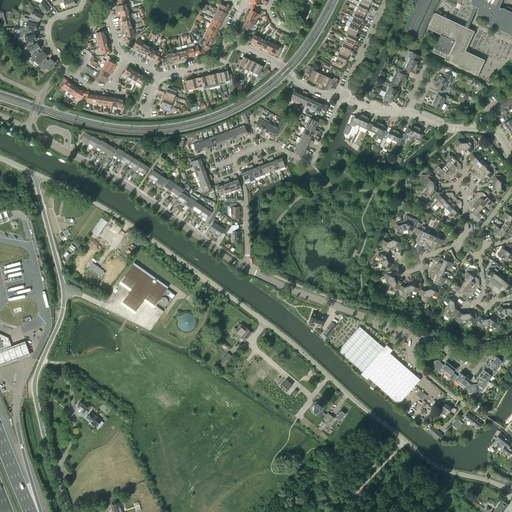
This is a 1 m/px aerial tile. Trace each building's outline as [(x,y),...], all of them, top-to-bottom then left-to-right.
[(50,5),(46,0),(41,0),(42,1),(38,5),(44,13),(49,9),(47,6),(49,4),(50,6),(50,5)] [(126,4),(125,1),(122,0),(117,0),(118,5),(117,6),(119,11),(129,9),(127,3),(126,4)] [(478,76),(485,60),(466,51),(475,31),(468,28),(465,27),(435,13),(435,14),(434,13),(439,1),(438,0),(417,0),(417,1),(403,30),(421,39),(429,22),(430,23),(428,28),(441,35),(433,52),(446,58),(445,60),(478,76)] [(511,0),(471,0),(471,1),(472,5),(475,6),(478,8),(479,8),(477,13),(490,20),(488,24),(511,35),(511,12),(503,8),(503,9),(500,7),(503,0),(511,0)] [(368,7),(360,2),(357,7),(366,12),(368,7)] [(448,13),(451,7),(442,2),(439,9),(448,13)] [(220,4),(217,9),(226,14),(229,9),(230,9),(231,6),(225,3),(224,6),(220,4)] [(35,19),(39,21),(42,16),(38,13),(40,11),(41,11),(31,5),(29,9),(32,11),(29,16),(35,19)] [(478,8),(475,6),(465,27),(468,28),(478,8)] [(366,12),(357,7),(355,12),(364,17),(366,12)] [(226,14),(217,9),(215,14),(224,18),(226,14)] [(250,10),(248,15),(256,19),(259,14),(250,10)] [(362,21),(364,17),(355,12),(353,17),(362,21)] [(133,13),(130,14),(120,16),(121,22),(131,19),(134,19),(133,13)] [(224,18),(215,14),(212,19),(222,23),(224,18)] [(256,19),(248,15),(245,20),(254,24),(256,25),(258,20),(256,19)] [(359,26),(362,21),(353,17),(351,22),(359,26)] [(28,29),(36,31),(37,24),(33,23),(34,20),(35,21),(35,20),(29,19),(24,18),(23,21),(27,22),(25,28),(26,28),(28,29)] [(222,23),(212,19),(210,23),(219,28),(222,23)] [(251,29),(254,24),(245,20),(243,26),(245,27),(245,26),(251,29)] [(359,26),(351,22),(348,27),(357,31),(359,26)] [(219,28),(210,23),(208,28),(217,33),(219,28)] [(355,36),(357,31),(348,27),(346,32),(348,33),(355,36)] [(95,33),(97,38),(106,36),(105,28),(101,29),(102,31),(95,33)] [(217,33),(208,28),(205,33),(214,38),(217,33)] [(20,33),(19,33),(21,38),(24,37),(26,42),(36,40),(34,33),(32,34),(31,31),(29,32),(28,30),(20,33)] [(135,35),(134,30),(124,32),(125,37),(124,37),(125,41),(131,39),(130,36),(135,35)] [(214,38),(205,33),(203,38),(212,43),(214,38)] [(357,37),(355,36),(348,33),(346,38),(355,42),(357,37)] [(255,45),(259,37),(254,34),(251,40),(250,40),(249,42),(255,45)] [(260,47),(264,39),(259,37),(255,45),(260,47)] [(137,50),(142,41),(138,38),(135,43),(132,41),(129,46),(132,48),(133,47),(137,50)] [(212,43),(203,38),(200,43),(201,43),(205,45),(204,48),(203,49),(207,55),(209,51),(211,47),(210,47),(212,43)] [(352,47),(355,42),(346,38),(344,43),(352,47)] [(265,50),(269,42),(264,39),(260,47),(265,50)] [(142,53),(147,44),(142,41),(137,50),(142,53)] [(31,54),(40,49),(37,43),(34,45),(32,43),(33,42),(23,47),(25,51),(28,49),(31,54)] [(270,52),(274,44),(269,42),(265,50),(270,52)] [(350,52),(352,47),(344,43),(341,48),(350,52)] [(147,56),(152,47),(147,44),(142,53),(147,56)] [(278,47),(274,44),(270,52),(278,57),(283,47),(279,45),(278,47)] [(198,45),(192,47),(195,57),(200,56),(200,57),(203,56),(207,55),(203,49),(199,50),(198,45)] [(111,53),(109,46),(99,48),(100,53),(107,52),(107,54),(111,53)] [(151,59),(156,50),(152,47),(147,56),(151,59)] [(348,57),(350,52),(341,48),(339,53),(348,57)] [(161,52),(156,50),(151,59),(155,61),(155,62),(158,64),(161,58),(159,57),(161,52)] [(47,56),(42,51),(40,54),(37,52),(38,51),(30,60),(33,62),(34,61),(38,66),(47,56)] [(406,62),(407,63),(416,67),(419,62),(415,60),(417,54),(411,51),(408,57),(407,57),(405,62),(406,62)] [(174,62),(171,52),(166,53),(167,58),(162,59),(161,66),(169,64),(169,63),(174,62)] [(345,62),(348,57),(339,53),(337,57),(345,62)] [(110,61),(116,65),(118,62),(109,57),(108,58),(111,59),(110,61)] [(236,63),(235,66),(238,67),(237,68),(243,71),(244,68),(248,59),(243,57),(241,60),(239,59),(236,63)] [(343,66),(345,62),(337,57),(334,63),(332,62),(331,64),(338,68),(340,65),(343,66)] [(108,58),(104,64),(113,69),(116,65),(110,61),(111,59),(108,58)] [(44,61),(40,67),(44,70),(45,69),(48,72),(55,63),(50,59),(47,63),(44,61)] [(249,70),(253,61),(248,59),(244,68),(249,70)] [(253,73),(258,64),(253,61),(249,70),(253,73)] [(414,73),(416,67),(407,63),(405,68),(403,67),(402,70),(408,73),(410,71),(414,73)] [(113,69),(104,64),(102,69),(110,74),(113,69)] [(263,66),(258,64),(253,73),(257,74),(255,77),(260,79),(269,71),(267,69),(262,72),(260,71),(263,66)] [(127,77),(133,68),(128,65),(123,74),(127,77)] [(313,81),(318,72),(313,70),(314,68),(308,65),(304,72),(310,75),(308,79),(313,81)] [(132,79),(137,71),(133,68),(127,77),(132,79)] [(408,73),(402,70),(398,68),(394,76),(405,81),(407,76),(402,74),(403,71),(408,73)] [(110,74),(102,69),(99,73),(97,71),(97,72),(108,78),(110,74)] [(222,72),(224,81),(225,84),(230,83),(230,82),(233,81),(231,73),(228,74),(227,70),(222,72)] [(136,82),(141,73),(137,71),(132,79),(136,82)] [(108,78),(97,72),(94,76),(93,78),(95,79),(95,80),(98,81),(99,79),(105,83),(108,78)] [(318,84),(323,75),(318,72),(313,81),(318,84)] [(441,76),(438,82),(449,87),(454,76),(446,72),(445,72),(446,73),(444,78),(441,76)] [(146,76),(141,73),(136,82),(140,85),(146,76)] [(219,83),(217,73),(211,74),(213,84),(214,87),(220,86),(220,85),(219,83)] [(323,86),(328,77),(323,75),(318,84),(323,86)] [(209,85),(206,76),(201,77),(203,86),(204,89),(209,88),(209,85)] [(402,86),(405,81),(394,76),(390,84),(397,87),(398,85),(402,86)] [(328,77),(323,86),(328,88),(330,85),(336,87),(338,83),(336,82),(335,82),(336,79),(333,77),(333,79),(328,77)] [(66,91),(72,83),(64,78),(59,86),(66,91)] [(193,89),(190,79),(185,81),(186,84),(183,85),(185,93),(188,92),(187,90),(193,89)] [(445,95),(449,87),(438,82),(436,87),(440,89),(439,91),(445,95)] [(70,94),(76,85),(72,83),(66,91),(70,94)] [(389,87),(388,86),(386,91),(387,92),(388,93),(397,97),(400,92),(396,90),(397,87),(390,84),(389,87)] [(74,97),(80,88),(76,85),(70,94),(74,97)] [(168,88),(166,93),(175,96),(177,91),(179,92),(180,89),(172,86),(171,89),(168,88)] [(85,96),(86,92),(80,88),(74,97),(79,100),(83,94),(85,96)] [(294,102),(298,94),(296,92),(296,91),(292,89),(289,95),(291,96),(289,100),(294,102)] [(299,104),(305,92),(303,91),(301,95),(298,94),(294,102),(299,104)] [(449,96),(445,95),(439,91),(438,92),(442,94),(441,96),(437,94),(435,99),(444,104),(446,99),(448,99),(449,96)] [(92,103),(93,93),(86,92),(85,96),(87,96),(86,103),(92,103)] [(304,107),(308,98),(306,97),(307,93),(305,92),(299,104),(304,107)] [(397,97),(388,93),(387,92),(386,92),(383,97),(384,97),(383,100),(389,103),(391,100),(395,102),(397,97)] [(177,98),(175,96),(166,93),(164,98),(173,101),(175,103),(177,98)] [(309,109),(315,97),(313,95),(311,99),(308,98),(304,107),(309,109)] [(314,111),(318,103),(315,102),(317,98),(315,97),(309,109),(314,111)] [(171,106),(173,101),(164,98),(162,103),(171,106)] [(446,105),(444,104),(435,99),(432,105),(436,107),(435,109),(442,112),(443,109),(444,110),(446,105)] [(320,104),(318,103),(314,111),(319,114),(320,111),(324,113),(328,105),(321,102),(320,104)] [(509,110),(504,102),(499,106),(506,117),(508,115),(506,112),(509,110)] [(171,106),(162,103),(160,108),(163,110),(162,113),(157,114),(158,117),(164,116),(164,113),(165,110),(169,112),(171,106)] [(506,117),(499,106),(494,109),(499,117),(502,115),(504,118),(506,117)] [(360,126),(365,116),(360,113),(358,117),(353,115),(350,121),(349,124),(350,125),(353,127),(355,127),(356,125),(357,125),(360,126)] [(259,129),(264,121),(265,119),(260,116),(255,124),(253,123),(251,126),(256,129),(256,127),(259,129)] [(368,130),(371,123),(368,122),(370,118),(365,116),(360,126),(368,130)] [(307,122),(307,123),(315,127),(317,124),(321,126),(322,124),(320,123),(317,121),(307,117),(304,121),(307,122)] [(261,135),(268,123),(269,121),(265,119),(264,121),(259,129),(261,130),(259,134),(261,135)] [(506,129),(511,125),(511,120),(511,119),(503,124),(506,129)] [(376,134),(381,123),(375,121),(373,125),(371,123),(368,130),(376,134)] [(269,134),(273,126),(268,123),(261,135),(264,136),(266,132),(269,134)] [(315,127),(307,123),(305,128),(317,134),(318,131),(314,129),(315,127)] [(382,140),(387,131),(384,130),(386,126),(381,123),(376,134),(378,135),(378,136),(378,137),(378,138),(382,140)] [(413,138),(418,127),(412,124),(410,128),(408,127),(404,134),(413,138)] [(244,125),(239,127),(242,136),(245,135),(245,136),(250,135),(249,131),(247,132),(244,125)] [(278,129),(273,126),(269,134),(271,135),(270,137),(274,139),(276,136),(274,135),(278,129)] [(242,136),(239,127),(234,129),(239,142),(241,141),(240,137),(242,136)] [(423,129),(418,127),(413,138),(420,141),(424,135),(421,133),(423,129)] [(317,134),(305,128),(302,133),(311,137),(312,134),(316,136),(317,134)] [(392,140),(396,131),(391,128),(389,132),(387,131),(382,140),(380,145),(383,146),(386,139),(391,141),(392,140)] [(239,142),(234,129),(229,131),(232,140),(235,139),(236,143),(239,142)] [(232,140),(229,131),(224,133),(228,146),(231,145),(229,141),(232,140)] [(401,133),(396,131),(392,140),(397,142),(396,144),(399,145),(402,138),(400,137),(401,133)] [(89,143),(93,137),(85,132),(82,138),(84,139),(83,141),(88,144),(89,143)] [(228,146),(224,133),(219,135),(222,143),(225,142),(226,146),(228,146)] [(310,139),(311,137),(302,133),(300,138),(312,144),(314,141),(310,139)] [(222,143),(219,135),(214,136),(218,149),(221,148),(219,144),(222,143)] [(101,141),(93,136),(93,137),(89,143),(93,146),(93,147),(89,153),(92,155),(97,147),(101,141)] [(218,149),(214,136),(209,138),(212,147),(215,146),(216,150),(218,149)] [(467,149),(468,150),(471,152),(477,146),(477,141),(473,137),(467,142),(464,143),(464,149),(467,149)] [(212,147),(209,138),(204,140),(208,153),(211,152),(209,148),(212,147)] [(312,144),(300,138),(298,143),(306,147),(307,144),(311,146),(312,144)] [(464,149),(464,143),(461,143),(458,139),(454,144),(454,148),(458,152),(461,149),(464,149)] [(105,152),(109,145),(101,140),(101,141),(97,147),(101,150),(101,151),(98,157),(100,159),(105,152)] [(208,153),(204,140),(198,142),(202,151),(204,150),(206,154),(208,153)] [(198,142),(193,144),(195,148),(193,149),(195,155),(200,153),(199,152),(202,151),(198,142)] [(305,149),(306,147),(298,143),(295,148),(308,153),(309,151),(305,149)] [(117,150),(117,149),(116,150),(109,145),(105,152),(109,155),(109,156),(105,162),(108,164),(113,155),(117,150)] [(121,160),(125,153),(118,148),(117,149),(117,150),(113,155),(117,158),(118,159),(114,165),(117,167),(121,160)] [(308,153),(295,148),(293,152),(301,156),(303,154),(307,156),(308,153)] [(129,165),(133,157),(125,153),(121,160),(125,162),(125,164),(121,170),(124,171),(129,165)] [(474,162),(475,163),(481,158),(482,157),(478,153),(476,156),(474,156),(472,153),(469,157),(474,162)] [(447,157),(450,160),(454,164),(455,162),(460,157),(456,154),(454,156),(452,156),(450,154),(447,157)] [(191,162),(193,167),(202,164),(201,161),(202,160),(200,155),(197,157),(198,159),(191,162)] [(279,159),(276,160),(279,168),(285,166),(282,160),(284,159),(283,155),(278,157),(279,159)] [(132,176),(141,162),(133,157),(129,165),(133,167),(133,168),(129,174),(132,176)] [(274,170),(269,157),(267,158),(269,162),(266,163),(269,172),(274,170)] [(279,168),(276,160),(273,161),(272,157),(269,157),(274,170),(279,168)] [(471,172),(473,174),(485,162),(481,158),(475,163),(473,165),(472,166),(474,169),(471,172)] [(269,172),(266,163),(263,164),(262,160),(259,161),(264,174),(269,172)] [(456,166),(454,164),(450,160),(446,164),(456,174),(458,172),(455,169),(457,167),(456,166)] [(264,174),(259,161),(257,162),(258,166),(256,167),(259,176),(264,174)] [(148,167),(141,162),(132,176),(135,178),(138,172),(140,172),(144,174),(148,167)] [(481,175),(484,172),(487,168),(489,166),(485,162),(473,174),(475,176),(479,173),(481,175)] [(489,166),(487,168),(484,172),(490,178),(494,175),(491,172),(491,171),(495,167),(492,163),(490,165),(489,166)] [(195,172),(208,167),(207,165),(203,166),(202,164),(193,167),(195,172)] [(252,164),(249,165),(254,178),(259,176),(256,167),(253,168),(252,164)] [(456,174),(446,164),(442,169),(445,172),(448,175),(450,173),(454,176),(456,174)] [(249,165),(247,166),(248,170),(246,171),(249,180),(250,181),(255,180),(254,178),(249,165)] [(448,175),(445,172),(442,169),(438,165),(435,169),(437,171),(437,173),(435,175),(439,179),(442,176),(445,179),(448,175)] [(156,182),(160,175),(162,173),(154,167),(148,177),(152,180),(152,181),(148,187),(151,189),(156,182)] [(208,169),(208,167),(195,172),(196,177),(205,173),(204,171),(208,169)] [(242,170),(240,171),(244,182),(249,180),(246,171),(243,172),(242,170)] [(198,182),(211,177),(210,175),(206,176),(205,173),(196,177),(198,182)] [(168,180),(167,180),(160,175),(156,182),(159,185),(160,186),(156,192),(159,194),(164,186),(168,180)] [(235,180),(232,181),(235,190),(241,188),(236,175),(233,176),(235,180)] [(428,186),(434,186),(434,183),(437,180),(433,176),(430,176),(430,175),(424,175),(424,180),(424,183),(425,183),(425,186),(428,186)] [(495,182),(495,186),(501,185),(501,183),(505,179),(500,175),(496,175),(491,179),(495,182)] [(212,179),(211,177),(198,182),(200,187),(209,184),(208,181),(212,179)] [(235,190),(232,181),(229,182),(228,178),(225,179),(230,192),(235,190)] [(171,191),(176,184),(168,179),(167,180),(168,180),(164,186),(167,189),(168,190),(164,196),(167,198),(171,191)] [(230,192),(225,179),(223,180),(224,184),(222,185),(225,194),(230,192)] [(183,189),(176,184),(171,191),(175,194),(175,195),(171,201),(174,203),(177,199),(183,190),(183,189)] [(210,186),(209,184),(200,187),(202,192),(209,190),(210,192),(213,190),(212,186),(210,186)] [(225,194),(222,185),(219,186),(219,184),(214,186),(215,189),(217,189),(220,195),(225,194)] [(501,188),(501,185),(495,186),(495,189),(492,192),(496,196),(500,196),(505,192),(501,188)] [(434,189),(434,186),(428,186),(428,189),(422,195),(427,199),(431,199),(438,193),(434,189)] [(190,195),(183,190),(177,199),(180,202),(181,203),(177,209),(180,211),(184,204),(189,197),(190,195)] [(485,198),(484,200),(487,203),(491,206),(494,203),(492,201),(492,199),(494,197),(490,193),(485,198)] [(445,200),(444,198),(439,194),(435,197),(438,199),(438,201),(435,203),(439,207),(442,204),(445,200)] [(446,208),(456,198),(454,196),(451,199),(448,197),(445,200),(442,204),(446,208)] [(484,200),(482,197),(481,196),(479,199),(475,196),(473,198),(483,207),(487,203),(484,200)] [(191,209),(196,202),(189,197),(184,204),(188,207),(188,208),(184,214),(187,216),(191,209)] [(454,208),(454,209),(457,206),(455,203),(458,200),(456,198),(446,208),(445,209),(449,214),(450,212),(451,212),(454,208)] [(483,207),(473,198),(471,200),(474,203),(472,205),(473,206),(475,208),(479,212),(483,207)] [(195,220),(203,207),(196,202),(191,209),(195,212),(196,213),(192,218),(195,220)] [(231,218),(236,218),(239,218),(239,207),(236,207),(236,203),(230,204),(230,207),(231,207),(231,218)] [(205,204),(203,207),(195,220),(197,222),(201,217),(202,216),(206,219),(213,210),(205,204)] [(460,215),(454,209),(454,208),(451,212),(450,212),(449,214),(446,217),(450,221),(451,221),(450,219),(453,216),(455,216),(457,218),(460,215)] [(482,215),(479,212),(475,208),(474,210),(469,215),(473,218),(475,216),(477,216),(479,218),(482,215)] [(503,216),(507,219),(511,221),(511,219),(511,210),(511,211),(510,213),(508,214),(505,212),(503,216)] [(5,211),(0,212),(0,223),(9,220),(5,211)] [(216,215),(213,213),(210,218),(209,221),(212,223),(208,229),(209,230),(209,231),(212,233),(213,233),(213,232),(214,233),(219,225),(215,223),(217,220),(214,218),(216,215)] [(103,215),(90,233),(96,238),(109,220),(103,215)] [(406,216),(403,223),(405,231),(408,229),(413,231),(417,221),(417,220),(407,215),(406,216)] [(403,224),(403,223),(402,221),(396,224),(393,229),(395,233),(401,236),(402,232),(405,231),(403,224)] [(427,226),(419,223),(414,232),(422,236),(423,236),(425,231),(426,229),(427,226)] [(222,227),(219,225),(214,233),(214,234),(217,236),(218,236),(218,235),(219,236),(223,230),(226,232),(229,228),(224,224),(222,227)] [(511,229),(504,224),(500,229),(504,231),(508,234),(510,231),(511,232),(511,229)] [(238,225),(232,225),(229,229),(232,229),(233,242),(240,241),(240,231),(235,231),(235,229),(239,229),(238,225)] [(500,239),(504,231),(500,229),(497,226),(494,230),(497,232),(497,234),(495,236),(500,239)] [(422,245),(424,247),(430,234),(431,231),(426,229),(425,231),(423,236),(422,236),(421,240),(424,241),(422,245)] [(437,232),(436,236),(434,241),(442,244),(444,240),(441,239),(440,237),(442,234),(437,232)] [(436,236),(430,234),(424,247),(427,248),(429,244),(432,245),(434,241),(436,236)] [(394,240),(391,241),(393,247),(396,246),(400,248),(403,242),(401,238),(396,235),(394,240)] [(390,248),(393,247),(391,241),(388,242),(384,240),(381,246),(383,250),(388,252),(390,248)] [(507,256),(509,252),(502,247),(498,254),(498,256),(505,260),(507,256)] [(387,256),(388,252),(383,250),(379,251),(376,257),(381,259),(382,262),(388,259),(387,256)] [(446,255),(442,263),(447,265),(447,266),(451,267),(453,263),(450,262),(449,260),(450,257),(446,255)] [(389,262),(388,259),(382,262),(383,264),(381,269),(386,271),(391,269),(393,264),(389,262)] [(444,271),(447,266),(447,265),(442,263),(438,261),(437,264),(433,262),(432,265),(444,271)] [(105,272),(92,263),(89,268),(101,277),(105,272)] [(166,288),(133,265),(121,281),(131,289),(124,299),(128,302),(127,303),(132,306),(133,305),(136,308),(144,297),(154,305),(166,288)] [(444,271),(432,265),(430,268),(434,270),(433,273),(437,274),(442,276),(444,271)] [(486,272),(493,277),(493,278),(496,274),(501,268),(497,265),(491,266),(486,272)] [(468,277),(472,280),(477,273),(471,268),(469,269),(464,275),(468,278),(468,277)] [(390,283),(396,280),(395,278),(397,273),(391,271),(387,273),(384,278),(387,284),(390,283)] [(437,274),(436,278),(434,283),(441,286),(443,285),(446,278),(442,276),(437,274)] [(492,288),(501,277),(496,274),(493,278),(493,277),(490,281),(493,283),(490,286),(492,288)] [(475,283),(472,280),(468,277),(468,278),(464,282),(475,291),(477,288),(473,285),(475,283)] [(506,281),(505,281),(501,277),(492,288),(495,290),(497,287),(500,289),(503,285),(506,281)] [(508,277),(505,281),(506,281),(503,285),(510,290),(511,287),(511,286),(510,285),(510,283),(511,280),(508,277)] [(399,291),(401,285),(397,283),(396,280),(390,283),(391,286),(389,290),(394,292),(399,291)] [(411,285),(408,286),(410,292),(413,291),(417,293),(420,287),(418,283),(413,280),(411,285)] [(475,291),(464,282),(461,287),(460,287),(464,290),(468,293),(470,290),(473,293),(475,291)] [(431,289),(428,290),(430,296),(433,295),(437,297),(440,291),(438,287),(433,284),(431,289)] [(460,287),(461,287),(457,284),(454,288),(457,290),(457,292),(455,294),(459,297),(462,293),(464,290),(460,287)] [(410,292),(408,286),(405,287),(401,285),(399,291),(400,295),(406,297),(407,293),(410,292)] [(430,296),(428,290),(425,291),(421,289),(418,295),(420,299),(426,301),(428,297),(430,296)] [(448,303),(449,306),(455,305),(455,302),(458,298),(453,295),(448,295),(445,300),(448,303)] [(208,309),(198,301),(194,307),(204,315),(208,309)] [(455,316),(459,311),(456,308),(455,305),(449,306),(449,309),(444,315),(449,319),(453,318),(455,316)] [(508,315),(507,308),(504,308),(500,306),(497,310),(497,315),(502,319),(505,315),(508,315)] [(469,313),(466,313),(466,320),(470,319),(473,322),(477,317),(476,313),(472,309),(469,313)] [(466,320),(466,313),(463,314),(459,311),(455,316),(456,320),(461,324),(464,320),(466,320)] [(310,320),(323,325),(326,316),(313,312),(310,320)] [(178,325),(179,328),(181,330),(184,331),(187,331),(190,330),(193,329),(195,326),(196,323),(195,320),(194,318),(193,315),(190,314),(187,313),(184,313),(182,314),(180,316),(178,318),(177,320),(177,323),(178,325)] [(490,318),(487,319),(488,325),(491,325),(495,328),(499,323),(498,318),(493,315),(490,318)] [(488,325),(487,319),(484,319),(481,316),(477,321),(478,326),(482,329),(485,326),(488,325)] [(337,325),(332,321),(323,334),(328,337),(337,325)] [(238,335),(245,327),(241,324),(236,329),(234,327),(232,329),(234,331),(238,335)] [(399,404),(421,379),(389,352),(390,351),(391,350),(387,347),(386,349),(360,326),(339,351),(399,404)] [(245,328),(245,327),(238,335),(236,338),(238,339),(240,337),(244,341),(251,333),(248,330),(249,330),(246,327),(245,328)] [(0,334),(0,349),(10,346),(11,346),(8,338),(0,334)] [(227,346),(220,340),(217,343),(225,350),(227,346)] [(24,341),(0,350),(0,366),(30,356),(24,341)] [(495,355),(491,360),(500,366),(502,363),(504,364),(504,363),(505,365),(509,359),(508,358),(509,356),(509,354),(508,353),(507,352),(505,351),(503,352),(502,353),(501,354),(501,355),(500,355),(499,357),(495,355)] [(231,355),(228,352),(219,363),(222,365),(227,359),(227,360),(231,355)] [(445,373),(451,365),(447,361),(444,365),(442,363),(441,363),(441,362),(439,361),(438,360),(437,360),(436,360),(436,361),(435,361),(434,361),(434,362),(433,363),(433,364),(433,365),(433,366),(434,366),(434,367),(441,372),(442,371),(445,373)] [(496,371),(500,366),(491,360),(488,364),(492,367),(490,370),(495,374),(497,371),(496,371)] [(456,369),(451,365),(445,373),(444,374),(451,380),(456,374),(453,372),(456,369)] [(493,377),(495,374),(490,370),(488,372),(484,369),(480,374),(489,380),(492,376),(493,377)] [(459,384),(466,376),(461,372),(458,376),(456,374),(451,380),(454,382),(455,381),(459,384)] [(485,385),(489,380),(480,374),(477,379),(480,381),(478,384),(474,384),(475,393),(476,398),(479,398),(479,392),(483,392),(487,386),(485,385)] [(471,379),(466,376),(459,384),(464,388),(463,389),(468,393),(472,393),(475,393),(474,384),(471,385),(468,382),(471,379)] [(292,385),(286,379),(280,386),(286,392),(292,385)] [(427,396),(421,390),(417,395),(423,400),(427,396)] [(325,401),(321,398),(318,402),(313,402),(310,406),(311,410),(315,414),(320,413),(325,416),(323,419),(329,424),(334,418),(327,412),(326,414),(322,410),(322,409),(322,405),(325,401)] [(89,405),(82,399),(78,404),(85,409),(89,405)] [(454,408),(453,409),(446,403),(442,408),(441,407),(439,411),(446,416),(449,413),(451,410),(454,413),(457,410),(454,408)] [(331,426),(335,430),(338,427),(336,425),(338,423),(345,414),(340,410),(335,416),(337,418),(335,421),(336,421),(331,426)] [(101,420),(91,412),(86,418),(92,422),(91,423),(95,426),(96,425),(96,426),(101,421),(101,420)] [(477,420),(467,413),(464,417),(465,417),(463,420),(466,422),(468,419),(474,424),(480,428),(482,425),(477,421),(477,420)] [(439,440),(443,435),(432,424),(427,430),(439,440)] [(511,443),(511,442),(500,433),(496,438),(498,439),(495,443),(497,445),(498,445),(502,448),(501,450),(509,456),(511,452),(511,450),(509,448),(511,443)] [(492,510),(490,511),(503,511),(508,505),(502,500),(494,511),(492,510)] [(122,511),(119,502),(110,505),(112,511),(122,511)]
